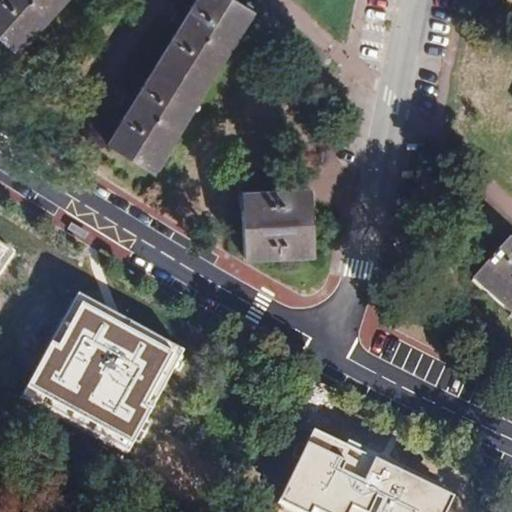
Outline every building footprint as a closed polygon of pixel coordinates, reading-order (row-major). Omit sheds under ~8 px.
[(0,0),(0,30),(17,46),(57,0),(0,0)] [(141,101),(133,113),(113,143),(156,170),(259,7),(247,0),(203,0),(193,16),(185,30),(141,101)] [(185,30),(193,16),(181,9),(172,22),(185,30)] [(121,105),(133,113),(141,101),(129,93),(121,105)] [(314,181),(250,186),(253,245),(317,241),(314,181)] [(511,314),(511,240),(506,235),(470,277),(511,314)] [(440,511),(447,498),(296,430),(261,508),(269,511),(440,511)] [(184,491),(202,455),(166,437),(147,474),(184,491)]
